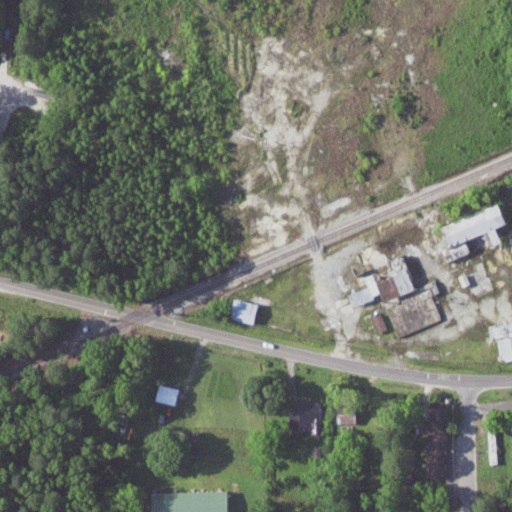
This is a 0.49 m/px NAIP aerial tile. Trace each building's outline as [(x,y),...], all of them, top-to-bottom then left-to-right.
[(431,225),(443,260),(467,252),(462,238),(476,233),(481,246),(494,241),(489,227),(497,224),(491,205),(431,225)] [(398,336),(441,318),(432,294),(440,290),(435,278),(410,288),(398,260),(405,257),(402,251),(383,259),(386,267),(376,270),(379,276),(370,280),(372,283),(346,294),(351,305),(376,295),(379,301),(383,299),(398,336)] [(387,326),(379,311),(368,317),(375,332),(387,326)] [(511,321),(485,323),(485,338),(494,338),(496,361),(511,359),(511,321)] [(153,400),(173,404),(177,386),(156,382),(153,400)] [(287,428),(310,428),(311,433),(319,433),(319,401),(287,402),(287,428)] [(426,432),(425,477),(446,478),(447,433),(443,433),(443,406),(429,406),(428,419),(421,419),(420,432),(426,432)] [(146,511),(221,511),(221,490),(145,492),(146,511)]
